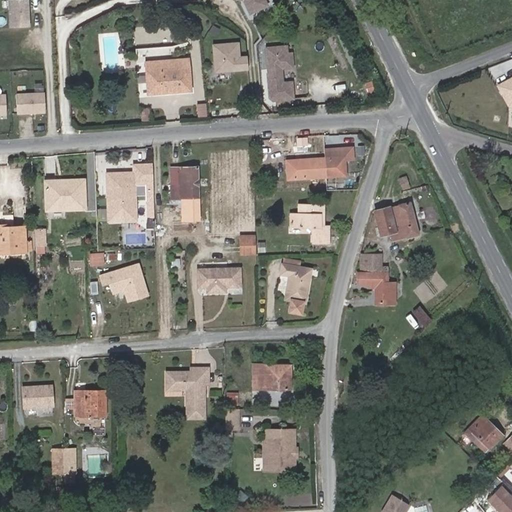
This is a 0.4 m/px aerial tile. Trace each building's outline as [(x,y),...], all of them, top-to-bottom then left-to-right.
[(27,0),(8,0),(10,26),(29,25),(27,0)] [(241,0),(250,20),(277,8),(273,0),(265,0),(267,4),(250,12),(246,1),(246,0),(241,0)] [(246,0),(246,1),(250,12),(267,4),(265,0),(246,0)] [(238,42),(213,44),(215,73),(248,70),(247,57),(239,57),(238,42)] [(138,48),(139,56),(170,53),(170,45),(138,48)] [(270,98),(273,100),(293,99),(292,83),(282,83),(281,68),(293,68),(292,54),(287,54),(287,47),(267,48),(268,67),(271,69),(273,69),(273,73),(269,73),(270,98)] [(130,59),(134,54),(128,51),(125,56),(130,59)] [(191,91),(188,58),(145,62),(148,94),(191,91)] [(511,76),(499,84),(504,92),(509,89),(511,94),(511,76)] [(45,112),(44,93),(16,95),(17,113),(45,112)] [(205,104),(197,105),(198,117),(206,116),(205,104)] [(149,121),(148,109),(140,109),(142,122),(149,121)] [(307,145),(306,137),(297,138),(297,146),(307,145)] [(324,158),(286,161),(288,179),(346,175),(345,159),(350,159),(349,147),(323,149),(324,158)] [(106,173),(108,208),(117,208),(118,220),(136,220),(134,184),(144,183),(147,183),(148,187),(153,186),(152,164),(133,165),(133,172),(134,180),(119,180),(119,173),(106,173)] [(198,220),(197,167),(170,168),(170,199),(182,199),(183,221),(198,220)] [(119,173),(119,180),(134,180),(133,172),(119,173)] [(87,209),(86,180),(45,182),(46,211),(87,209)] [(147,183),(144,183),(145,193),(153,193),(153,186),(148,187),(147,183)] [(419,234),(410,202),(389,207),(374,211),(380,235),(389,233),(392,241),(419,234)] [(320,226),(320,214),(323,214),(323,205),(298,205),(299,214),(290,214),(290,226),(313,227),(312,242),(328,243),(328,226),(323,226),(320,226)] [(118,220),(117,208),(108,208),(108,221),(118,220)] [(25,241),(25,226),(11,227),(7,227),(7,225),(0,225),(0,250),(9,250),(9,253),(26,252),(32,251),(31,240),(25,241)] [(43,229),(34,230),(35,247),(44,246),(43,229)] [(256,254),(255,235),(240,236),(241,254),(256,254)] [(266,242),(257,242),(257,254),(267,254),(266,242)] [(103,254),(90,254),(91,265),(103,264),(103,254)] [(386,273),(385,267),(381,267),(381,254),(361,255),(360,258),(361,273),(357,273),(357,284),(369,284),(375,284),(375,287),(375,303),(395,304),(395,283),(387,283),(387,273),(386,273)] [(299,261),(284,259),(284,264),(298,267),(299,261)] [(305,303),(311,269),(298,267),(284,264),(282,264),(280,274),(289,276),(285,299),(291,300),(289,311),(301,314),(303,302),(305,303)] [(137,265),(99,276),(101,284),(108,282),(111,292),(121,289),(125,292),(128,301),(138,299),(140,304),(148,302),(137,265)] [(240,286),(240,268),(198,269),(198,288),(207,287),(207,292),(225,292),(225,287),(240,286)] [(291,389),(290,364),(252,364),(253,389),(291,389)] [(208,383),(208,368),(191,368),(191,372),(172,372),(172,389),(186,389),(187,418),(204,418),(204,384),(208,383)] [(53,405),(51,386),(23,388),(24,407),(53,405)] [(105,415),(105,390),(75,391),(75,399),(75,409),(75,415),(105,415)] [(238,406),(238,393),(226,392),(226,405),(238,406)] [(75,409),(75,399),(65,399),(65,409),(75,409)] [(239,429),(239,409),(225,409),(225,429),(232,430),(239,429)] [(502,435),(481,415),(464,433),(485,453),(502,435)] [(294,448),(294,429),(266,430),(265,440),(263,440),(263,471),(294,470),(294,458),(294,448)] [(64,473),(64,449),(53,449),(53,473),(64,473)] [(75,473),(74,449),(64,449),(64,473),(75,473)] [(75,481),(75,473),(64,473),(64,482),(75,481)] [(488,479),(482,473),(477,479),(482,484),(488,479)] [(511,492),(496,476),(484,487),(491,494),(486,499),(497,510),(495,511),(496,511),(510,511),(511,510),(511,492)] [(242,503),(247,497),(240,490),(235,496),(242,503)] [(404,511),(408,505),(391,495),(382,511),(381,511),(404,511)]
